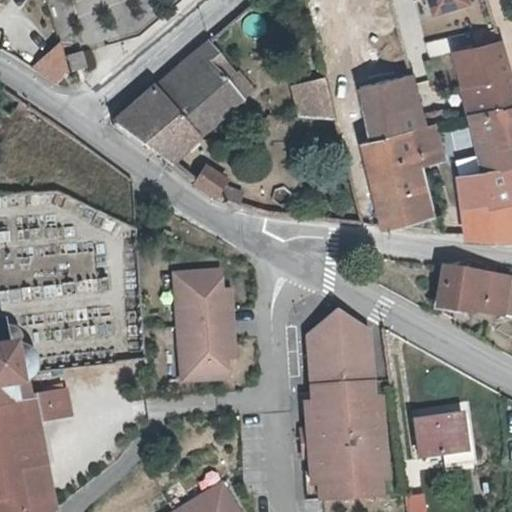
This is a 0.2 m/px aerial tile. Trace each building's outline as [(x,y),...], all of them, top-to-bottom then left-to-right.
[(428,0),(433,15),(468,4),(466,0),(428,0)] [(473,48),(454,53),(470,117),(511,106),(511,87),(498,41),(473,48)] [(199,138),(200,137),(191,126),(232,89),(217,72),(225,64),(207,42),(153,87),(199,138)] [(61,57),(58,44),(29,68),(55,84),(66,74),(66,73),(61,57)] [(78,53),(61,57),(66,73),(83,68),(78,53)] [(409,131),(425,126),(424,124),(411,76),(361,90),(373,140),(363,143),(384,226),(433,214),(417,160),(409,131)] [(325,82),(302,88),(306,102),(296,104),(300,118),(336,124),(325,82)] [(199,138),(153,87),(145,93),(112,121),(128,131),(156,152),(170,163),(199,138)] [(302,88),(292,90),(296,104),(306,102),(302,88)] [(191,126),(200,137),(241,100),(232,89),(191,126)] [(511,106),(470,117),(482,167),(483,170),(497,167),(509,164),(506,144),(511,142),(511,106)] [(425,126),(409,131),(417,160),(442,152),(434,123),(425,126)] [(497,167),(483,170),(459,176),(465,237),(511,238),(511,164),(511,163),(509,164),(497,167)] [(204,165),(192,184),(214,199),(240,204),(242,192),(224,186),(227,179),(204,165)] [(506,289),(511,289),(511,280),(440,269),(435,305),(501,318),(506,289)] [(223,349),(231,349),(230,323),(228,298),(220,298),(220,290),(219,270),(174,273),(177,326),(180,379),(224,377),(223,357),(223,349)] [(511,289),(506,289),(501,318),(510,319),(511,302),(511,289)] [(304,335),(307,384),(373,378),(370,331),(334,308),(304,335)] [(32,374),(35,370),(37,365),(38,360),(37,355),(35,350),(32,345),(27,342),(22,340),(17,340),(18,336),(18,333),(18,330),(16,328),(14,326),(11,325),(6,326),(3,317),(0,317),(0,404),(16,401),(15,398),(24,394),(26,390),(26,386),(24,382),(21,379),(26,378),(31,375),(32,374)] [(373,378),(307,384),(308,399),(300,400),(306,486),(313,485),(314,499),(383,494),(382,480),(388,480),(382,395),(377,395),(373,378)] [(0,511),(22,511),(47,506),(51,505),(43,458),(42,458),(35,422),(37,422),(36,415),(67,411),(63,388),(27,394),(26,390),(24,394),(15,398),(16,401),(0,404),(0,511)] [(464,449),(460,413),(415,418),(420,455),(464,449)] [(239,511),(221,482),(169,511),(239,511)] [(406,494),(408,511),(425,511),(423,492),(406,494)]
